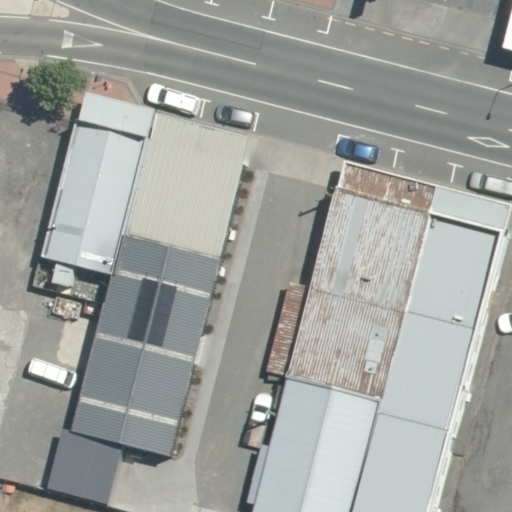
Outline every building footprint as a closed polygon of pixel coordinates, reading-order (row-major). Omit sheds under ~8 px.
[(511,0),(481,0),(473,27),(511,36),(511,0)] [(76,248),(116,99),(41,79),(1,228),(76,248)] [(222,127),(116,99),(76,248),(36,394),(142,423),(222,127)] [(315,511),(405,181),(299,153),(208,486),(158,473),(147,511),(315,511)] [(396,511),(480,202),(405,181),(315,511),(396,511)]
